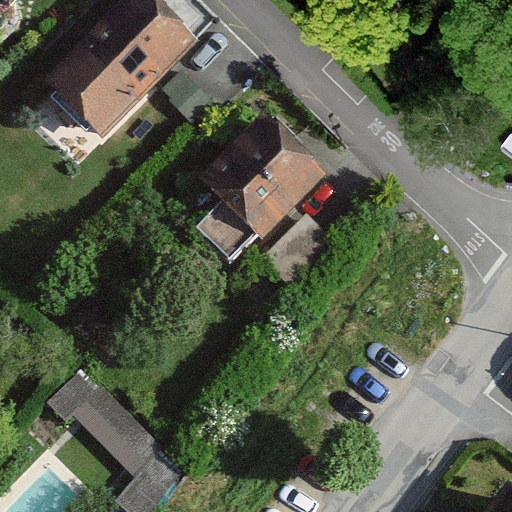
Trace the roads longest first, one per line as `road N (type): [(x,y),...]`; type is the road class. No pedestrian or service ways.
road 1 (residential): [(511,263),(460,221),(402,153),(351,122),(231,0)]
road 2 (residential): [(357,511),(454,377)]
